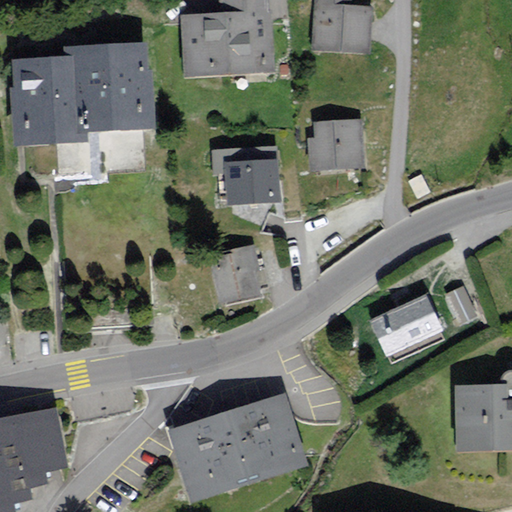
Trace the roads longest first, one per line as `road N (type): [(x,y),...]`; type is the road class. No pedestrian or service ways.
road 1 (residential): [(392,244),(399,0)]
road 2 (residential): [(0,394),(223,353)]
road 3 (residential): [(65,511),(154,411),(223,353)]
road 4 (residential): [(223,353),(311,306),(392,244)]
road 5 (unknown): [(79,374),(50,210)]
road 6 (residential): [(392,244),(511,198)]
